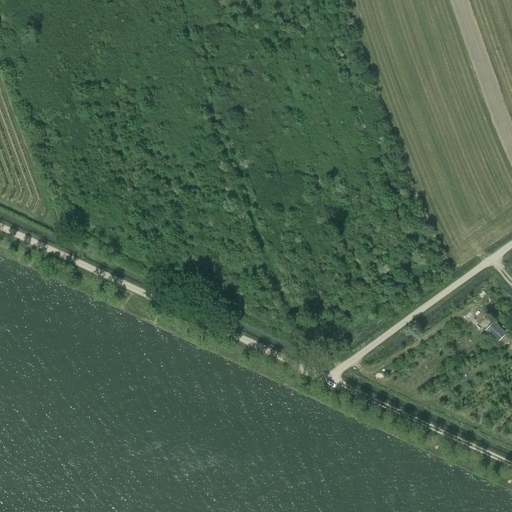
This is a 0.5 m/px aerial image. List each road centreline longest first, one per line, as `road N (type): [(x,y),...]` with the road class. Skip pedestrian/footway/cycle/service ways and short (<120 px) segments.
road 1 (unclassified): [(327,378),(0,227)]
road 2 (unclassified): [(327,378),(511,243)]
road 3 (track): [(511,463),(327,378)]
road 4 (track): [(478,301),(382,368),(367,372),(351,360)]
